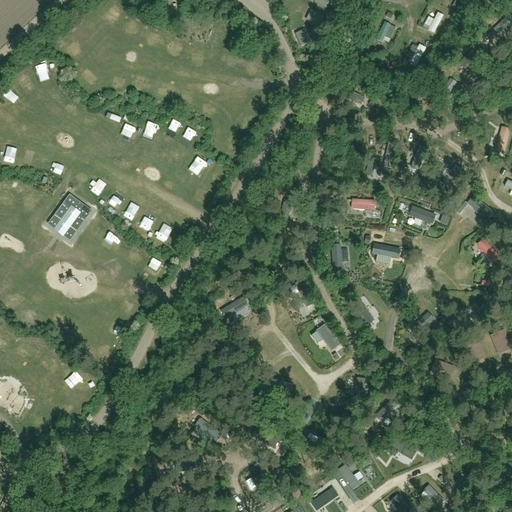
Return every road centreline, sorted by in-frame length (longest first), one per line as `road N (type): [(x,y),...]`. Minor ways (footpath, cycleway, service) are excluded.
road 1 (track): [(324,109),(435,129),(511,95)]
road 2 (unknown): [(511,99),(503,135),(455,229)]
road 3 (track): [(467,444),(356,511)]
road 4 (track): [(362,353),(318,379),(269,321)]
road 5 (track): [(377,367),(429,256)]
road 6 (track): [(435,129),(473,151),(494,202),(511,212)]
